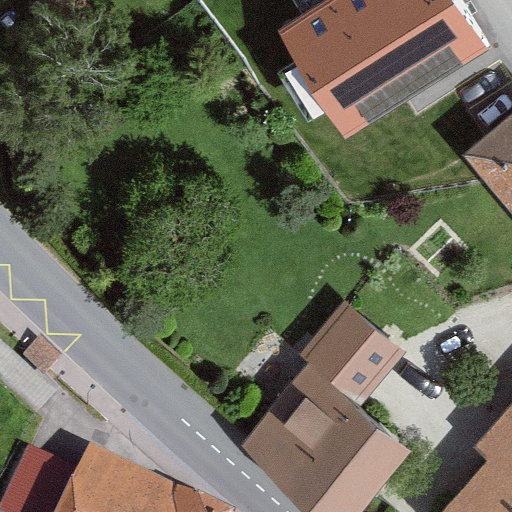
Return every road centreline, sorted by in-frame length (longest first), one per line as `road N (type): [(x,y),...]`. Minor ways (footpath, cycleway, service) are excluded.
road 1 (unknown): [(511,52),(377,140),(352,148),(326,144),(303,123),(224,0)]
road 2 (tertiary): [(270,511),(85,350),(0,255)]
